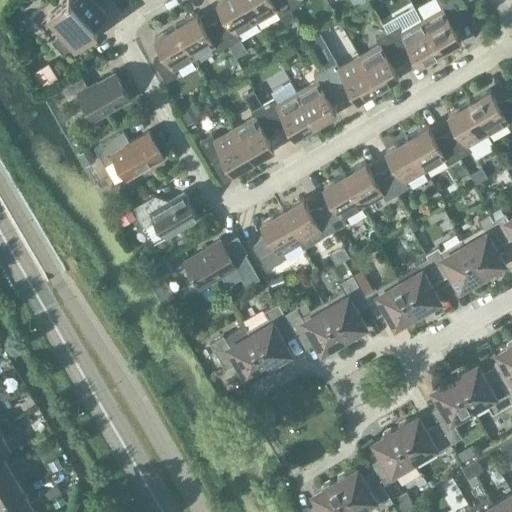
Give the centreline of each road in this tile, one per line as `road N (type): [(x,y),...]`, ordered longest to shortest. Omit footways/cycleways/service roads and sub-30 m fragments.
road 1 (residential): [(511,46),(230,203),(210,191),(122,34),(152,0)]
road 2 (tertiary): [(161,511),(0,231)]
road 3 (residential): [(246,397),(290,372),(327,373),(379,347),(409,358)]
road 4 (residential): [(409,358),(403,388),(356,421),(339,454),(296,480)]
